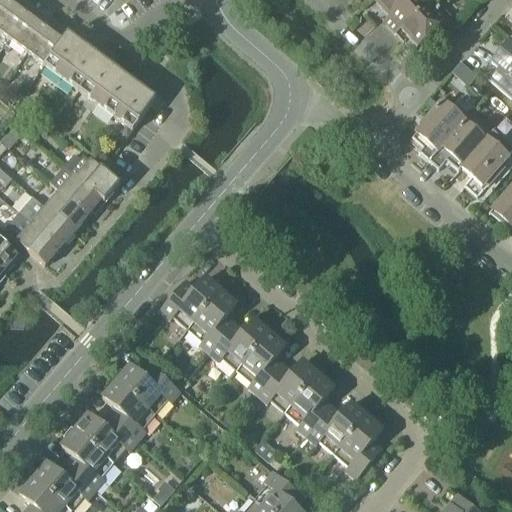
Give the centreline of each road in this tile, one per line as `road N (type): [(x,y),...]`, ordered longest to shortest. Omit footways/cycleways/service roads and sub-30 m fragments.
road 1 (residential): [(370,511),(414,459),(410,423),(191,229)]
road 2 (residential): [(191,229),(0,452)]
road 3 (residential): [(511,268),(368,149)]
road 4 (residential): [(135,179),(177,126),(177,106),(124,38)]
road 5 (residential): [(414,97),(314,0)]
road 6 (residential): [(414,97),(501,0)]
road 7 (residential): [(291,98),(286,76),(225,20),(216,0)]
